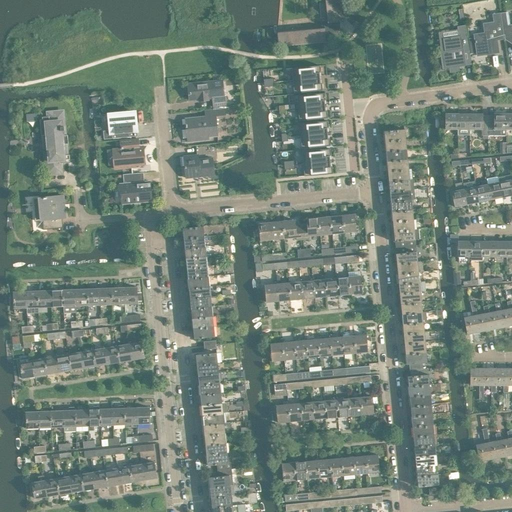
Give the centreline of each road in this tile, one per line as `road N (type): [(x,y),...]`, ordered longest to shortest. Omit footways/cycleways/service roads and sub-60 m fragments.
road 1 (residential): [(406,508),(376,191)]
road 2 (residential): [(194,511),(170,244),(150,246)]
road 3 (residential): [(177,511),(150,246)]
road 4 (residential): [(376,191),(374,109),(511,84)]
road 5 (residential): [(172,210),(376,191)]
road 6 (residential): [(172,210),(159,88)]
